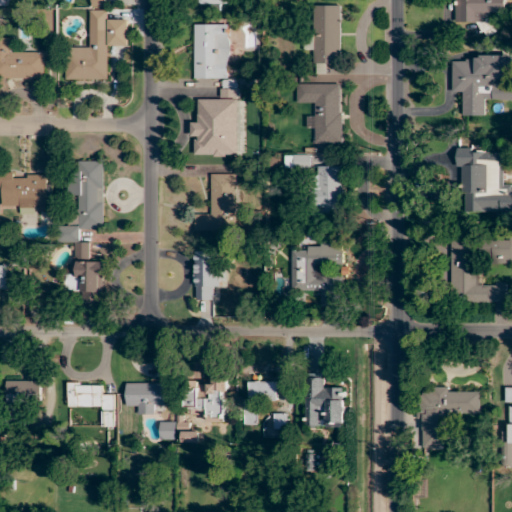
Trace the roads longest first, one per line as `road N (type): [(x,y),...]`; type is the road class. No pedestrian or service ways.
road 1 (residential): [(394,511),(395,0)]
road 2 (residential): [(511,323),(0,322)]
road 3 (residential): [(150,321),(150,0)]
road 4 (residential): [(151,123),(0,124)]
